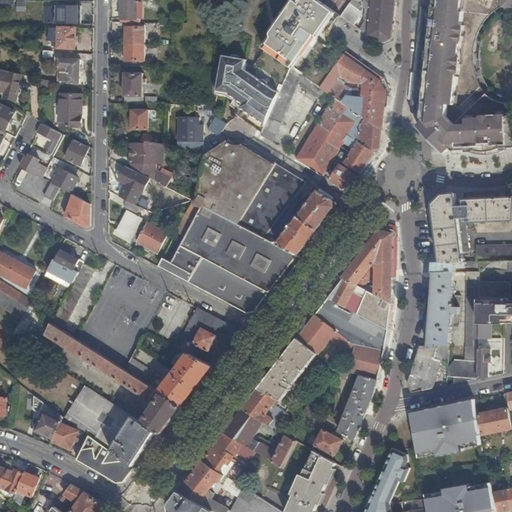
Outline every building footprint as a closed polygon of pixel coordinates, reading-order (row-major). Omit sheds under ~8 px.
[(123,0),(122,22),(144,23),(144,8),(139,8),(139,1),(123,0)] [(228,0),(209,0),(222,9),(228,0)] [(237,113),(263,134),(292,67),(322,88),(345,56),(334,48),(333,47),(332,45),(331,44),(331,42),(331,41),(330,40),(330,38),(330,37),(330,35),(331,33),(331,32),(332,31),(333,30),(342,16),(318,0),(297,0),(280,24),(290,31),(286,36),(277,29),(272,35),(275,37),(250,74),(251,74),(250,75),(248,79),(245,77),(246,72),(247,63),(242,62),(243,60),(232,58),(231,60),(224,59),(223,67),(222,73),(220,83),(218,91),(232,94),(234,90),(238,93),(235,96),(235,97),(236,98),(231,105),(236,108),(237,113)] [(372,17),(370,36),(381,44),(392,39),(396,0),(354,0),(358,3),(360,0),(373,0),(372,14),(370,14),(369,17),(372,17)] [(511,0),(431,0),(430,8),(423,8),(420,30),(425,31),(424,38),(419,38),(411,112),(412,114),(413,115),(414,116),(424,117),(425,121),(418,127),(424,134),(426,133),(427,134),(427,138),(448,119),(449,120),(483,89),(481,84),(479,79),(478,72),(477,67),(475,61),(476,56),(476,51),(476,47),(477,42),(478,37),(480,33),(482,28),(485,24),(487,21),(490,18),(494,15),(497,12),(496,11),(503,6),(505,7),(507,7),(511,6),(511,5),(511,0)] [(423,0),(423,8),(430,8),(431,0),(423,0)] [(351,4),(342,16),(355,26),(361,17),(362,11),(355,7),(351,4)] [(57,6),(56,24),(81,24),(82,7),(57,6)] [(290,31),(280,24),(277,29),(286,36),(290,31)] [(126,44),(146,45),(147,28),(127,27),(126,44)] [(77,28),(60,28),(59,48),(76,49),(77,28)] [(146,61),(146,45),(126,44),(126,61),(146,61)] [(351,60),(345,56),(322,88),(326,91),(329,93),(336,98),(349,107),(351,104),(359,106),(362,107),(361,116),(383,131),(387,93),(382,82),(351,60)] [(60,60),(60,67),(63,67),(62,78),(62,81),(69,82),(69,83),(80,84),(82,60),(70,60),(60,60)] [(263,134),(261,136),(273,143),(286,113),(289,104),(296,87),(298,84),(319,100),(326,91),(322,88),(292,67),(263,134)] [(23,75),(0,69),(0,90),(9,92),(8,97),(19,99),(23,75)] [(126,73),(126,96),(144,96),(144,83),(147,83),(147,78),(144,78),(144,73),(126,73)] [(42,79),(42,86),(50,88),(51,81),(42,79)] [(61,106),(60,106),(60,114),(79,115),(80,92),(69,91),(69,92),(62,92),(61,106)] [(511,104),(511,105),(507,105),(504,105),(501,104),(498,103),(496,102),(493,101),(491,99),(488,96),(455,126),(456,128),(436,146),(436,147),(439,147),(441,149),(440,150),(445,156),(451,150),(454,153),(467,153),(470,154),(474,155),(478,156),(481,156),(485,157),(489,157),(492,157),(496,156),(502,155),(506,153),(509,151),(511,150),(511,149),(511,104)] [(349,107),(336,98),(298,159),(311,167),(336,127),(349,107)] [(0,125),(7,130),(16,112),(0,103),(0,125)] [(349,107),(361,116),(362,107),(359,106),(351,104),(349,107)] [(381,149),(383,131),(361,116),(349,107),(336,127),(349,135),(357,123),(362,127),(361,128),(360,142),(378,153),(381,149)] [(151,110),(134,110),(133,130),(150,130),(151,110)] [(199,142),(199,134),(199,124),(199,117),(178,117),(177,141),(199,142)] [(223,132),(228,125),(216,117),(212,125),(223,132)] [(66,135),(44,123),(39,132),(55,140),(48,153),(54,157),(66,135)] [(361,175),(378,153),(360,142),(349,135),(336,127),(311,167),(324,175),(344,143),(358,150),(353,156),(346,151),(338,161),(343,164),(361,175)] [(230,140),(229,139),(206,156),(197,203),(239,225),(277,164),(244,143),(243,143),(242,144),(240,144),(238,144),(236,144),(234,143),(233,142),(232,142),(230,140)] [(82,166),(91,147),(76,140),(67,157),(82,166)] [(150,179),(156,182),(157,164),(165,164),(165,145),(133,144),(132,170),(150,179)] [(52,162),(54,157),(48,153),(45,158),(52,162)] [(27,156),(22,166),(43,178),(47,171),(49,168),(38,162),(34,160),(36,157),(33,156),(32,158),(27,156)] [(63,169),(66,163),(54,157),(52,162),(51,163),(63,169)] [(353,187),(360,177),(342,166),(343,164),(338,161),(335,159),(324,175),(344,188),(353,187)] [(308,183),(277,164),(239,225),(265,238),(287,210),(308,183)] [(132,170),(126,167),(120,180),(124,182),(126,184),(120,196),(129,201),(134,204),(141,191),(143,193),(150,179),(132,170)] [(160,167),(157,182),(171,185),(174,171),(160,167)] [(61,187),(71,193),(79,178),(63,169),(54,184),(61,187)] [(126,184),(124,182),(117,195),(120,196),(126,184)] [(54,184),(52,183),(45,196),(51,199),(54,201),(61,187),(54,184)] [(313,186),(308,183),(287,210),(292,213),(297,206),(313,186)] [(137,205),(143,193),(141,191),(134,204),(137,205)] [(336,200),(321,191),(305,211),(300,218),(319,229),(337,207),(336,200)] [(435,204),(443,262),(467,262),(467,260),(465,260),(465,253),(471,252),(467,223),(511,220),(511,197),(465,200),(465,202),(458,203),(457,194),(445,195),(435,204)] [(92,225),(92,204),(75,195),(67,217),(87,227),(92,225)] [(137,212),(140,207),(137,205),(134,204),(129,201),(127,206),(137,212)] [(299,256),(265,238),(239,225),(197,203),(193,201),(180,227),(190,232),(174,264),(171,274),(189,283),(194,275),(199,266),(205,258),(271,293),(299,256)] [(297,206),(292,213),(300,218),(305,211),(297,206)] [(292,213),(287,210),(265,238),(299,256),(319,229),(300,218),(290,229),(283,224),(292,213)] [(148,224),(148,223),(143,220),(129,212),(118,234),(131,241),(132,240),(137,243),(138,242),(148,224)] [(300,218),(292,213),(283,224),(290,229),(300,218)] [(169,235),(148,224),(138,242),(159,253),(169,235)] [(377,296),(392,304),(392,303),(393,234),(381,232),(344,280),(366,290),(369,287),(366,286),(374,276),(376,265),(378,265),(377,296)] [(511,245),(478,246),(478,262),(511,261),(511,245)] [(38,270),(0,249),(0,272),(29,288),(38,270)] [(54,273),(74,284),(85,264),(86,262),(64,250),(58,261),(55,260),(34,301),(33,303),(37,306),(54,273)] [(174,264),(163,258),(159,267),(171,274),(174,264)] [(258,309),(271,293),(205,258),(199,266),(194,275),(189,283),(203,291),(244,313),(245,311),(257,308),(258,309)] [(435,262),(431,315),(445,271),(443,262),(435,262)] [(443,262),(445,271),(455,271),(457,271),(457,267),(475,267),(475,272),(481,272),(481,262),(475,262),(467,262),(443,262)] [(74,284),(54,323),(65,330),(96,270),(85,264),(74,284)] [(431,315),(429,346),(441,346),(450,346),(452,325),(459,326),(461,296),(453,295),(455,271),(445,271),(431,315)] [(467,280),(467,288),(481,288),(481,283),(481,272),(475,272),(468,272),(468,280),(467,280)] [(0,289),(30,308),(33,303),(34,301),(0,279),(0,289)] [(329,299),(359,314),(368,291),(366,290),(344,280),(329,299)] [(480,324),(492,324),(506,323),(511,323),(511,299),(511,283),(481,283),(481,288),(480,324)] [(467,288),(466,333),(480,333),(480,324),(481,288),(467,288)] [(0,304),(23,319),(30,308),(0,289),(0,304)] [(358,314),(389,330),(390,325),(392,304),(377,296),(368,291),(359,314),(358,314)] [(329,299),(317,316),(354,344),(385,350),(389,330),(358,314),(359,314),(329,299)] [(192,354),(215,366),(238,336),(235,328),(199,308),(184,337),(188,339),(183,349),(189,353),(192,354)] [(317,316),(299,339),(319,355),(331,340),(353,356),(351,364),(349,372),(362,375),(378,380),(385,350),(354,344),(317,316)] [(145,423),(162,434),(184,406),(127,370),(103,355),(98,351),(78,339),(65,330),(54,323),(37,354),(43,357),(52,340),(131,391),(132,389),(152,402),(152,400),(156,405),(154,409),(151,407),(149,410),(152,412),(145,423)] [(480,333),(480,340),(492,339),(492,332),(492,324),(480,324),(480,333)] [(178,338),(178,326),(160,326),(160,338),(178,338)] [(466,333),(466,346),(480,346),(480,340),(480,333),(466,333)] [(299,339),(260,389),(281,401),(282,402),(319,355),(299,339)] [(429,346),(421,346),(410,383),(414,392),(435,388),(443,361),(434,358),(437,349),(440,350),(441,346),(429,346)] [(456,359),(454,384),(480,379),(480,349),(480,346),(466,346),(466,360),(456,359)] [(127,370),(184,406),(215,366),(192,354),(177,373),(139,348),(133,358),(127,370)] [(480,349),(480,379),(490,376),(490,362),(493,362),(493,356),(493,349),(480,349)] [(349,372),(337,369),(337,370),(335,376),(347,379),(349,372)] [(340,432),(355,440),(372,400),(375,391),(378,380),(362,375),(340,432)] [(136,468),(162,434),(145,423),(138,418),(116,404),(87,386),(69,412),(99,434),(96,439),(136,468)] [(1,389),(0,389),(0,415),(6,416),(8,398),(0,397),(1,389)] [(260,389),(244,410),(278,430),(283,420),(278,416),(274,419),(268,414),(274,406),(276,408),(281,401),(260,389)] [(41,412),(45,403),(36,396),(35,410),(41,412)] [(116,404),(138,418),(139,416),(135,411),(118,400),(116,404)] [(475,401),(412,413),(420,451),(437,448),(439,453),(464,448),(463,442),(482,438),(475,401)] [(308,407),(304,413),(315,419),(318,413),(308,407)] [(496,411),(500,432),(511,429),(511,423),(509,409),(496,411)] [(225,434),(257,453),(284,468),(298,441),(288,436),(276,458),(272,456),(274,452),(255,439),(257,436),(259,438),(261,435),(259,433),(264,427),(271,432),(276,435),(279,430),(278,430),(244,410),(225,434)] [(484,435),(500,432),(496,411),(481,414),(484,435)] [(62,423),(64,420),(61,419),(59,418),(46,412),(37,430),(55,439),(62,423)] [(80,432),(62,423),(55,439),(54,441),(72,449),(80,432)] [(320,438),(339,448),(344,441),(325,430),(320,438)] [(236,456),(249,464),(257,453),(225,434),(214,449),(224,455),(228,451),(236,456)] [(126,481),(136,468),(96,439),(91,435),(79,460),(95,469),(115,481),(117,482),(118,483),(126,481)] [(335,456),(339,448),(320,438),(316,446),(335,456)] [(407,452),(396,447),(367,511),(390,511),(389,511),(388,501),(399,475),(405,478),(410,467),(405,465),(408,459),(407,452)] [(243,474),(246,469),(233,461),(236,456),(228,451),(224,455),(214,449),(204,462),(226,475),(229,478),(235,469),(243,474)] [(337,464),(315,451),(304,476),(295,496),(287,511),(315,511),(320,504),(325,492),(329,482),(335,468),(337,464)] [(226,475),(204,462),(181,492),(215,511),(216,511),(246,511),(256,495),(246,488),(232,511),(211,500),(215,494),(210,491),(212,488),(216,491),(222,484),(220,483),(226,475)] [(337,469),(335,468),(329,482),(331,484),(337,469)] [(10,470),(2,487),(18,494),(19,490),(26,473),(17,469),(16,472),(10,470)] [(238,483),(243,474),(235,469),(229,478),(238,483)] [(19,490),(18,494),(15,499),(23,505),(27,494),(34,497),(42,478),(27,472),(26,473),(19,490)] [(295,496),(304,476),(302,474),(292,495),(295,496)] [(446,493),(428,496),(430,511),(498,511),(493,485),(472,489),(471,482),(445,487),(446,493)] [(500,511),(502,511),(511,510),(511,500),(510,490),(509,483),(503,485),(503,487),(504,487),(505,491),(497,493),(500,511)] [(84,492),(73,485),(52,511),(102,511),(104,510),(103,503),(84,492)] [(214,511),(215,511),(181,492),(171,504),(171,511),(214,511)] [(283,511),(256,495),(246,511),(283,511)] [(15,501),(12,508),(17,511),(27,511),(28,511),(15,501)]
